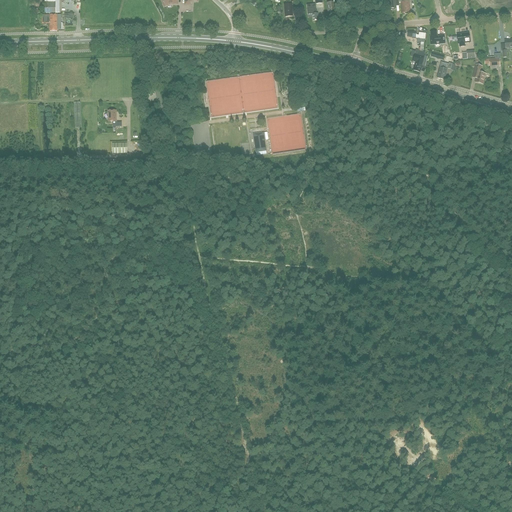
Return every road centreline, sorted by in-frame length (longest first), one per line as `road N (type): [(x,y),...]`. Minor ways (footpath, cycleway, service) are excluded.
road 1 (unknown): [(0,349),(51,347),(81,336),(100,310),(196,248)]
road 2 (primary): [(511,112),(353,67)]
road 3 (primary): [(0,43),(146,38)]
road 4 (track): [(127,99),(0,103)]
road 5 (primary): [(234,42),(353,67)]
road 6 (unclassified): [(146,38),(172,155)]
